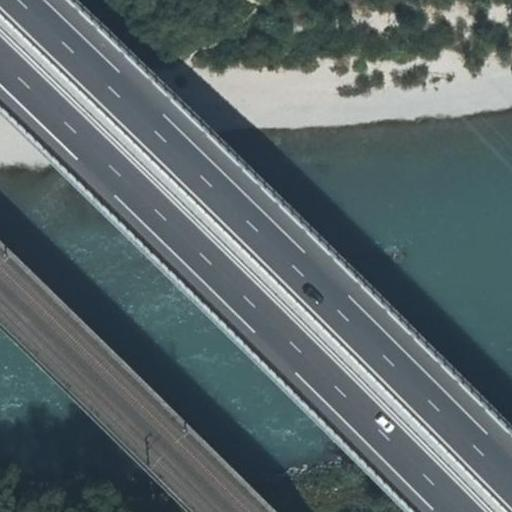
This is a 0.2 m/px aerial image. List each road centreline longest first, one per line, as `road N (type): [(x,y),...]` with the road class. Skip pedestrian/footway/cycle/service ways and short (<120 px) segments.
road 1 (motorway): [(511,480),(21,0)]
road 2 (motorway): [(0,60),(459,511)]
